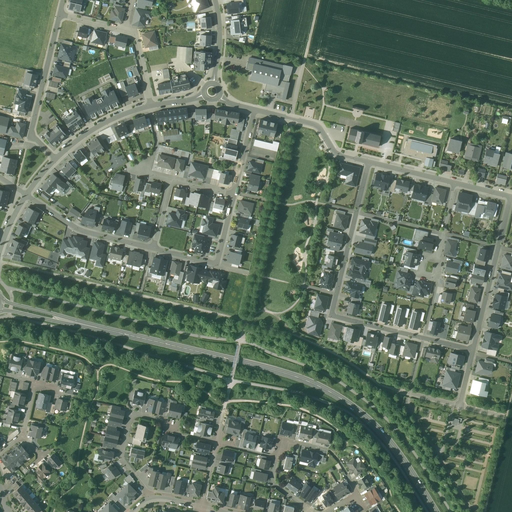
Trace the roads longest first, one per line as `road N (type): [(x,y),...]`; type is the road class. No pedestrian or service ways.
road 1 (secondary): [(0,303),(277,371),(335,395),(380,431),(434,511)]
road 2 (residential): [(369,162),(331,315),(473,350)]
road 3 (track): [(239,340),(327,375),(366,401),(399,433),(450,511)]
road 4 (track): [(239,340),(6,287)]
road 5 (residential): [(216,443),(139,415),(130,419),(121,458),(150,499)]
road 6 (residential): [(511,196),(473,350)]
road 7 (residential): [(54,158),(30,136),(59,15)]
road 8 (residential): [(152,105),(136,35),(59,15)]
road 9 (residential): [(153,249),(83,231),(25,194)]
road 10 (residential): [(233,196),(216,264),(153,249)]
road 11 (residential): [(254,110),(317,125),(337,154),(369,162)]
road 12 (track): [(484,511),(511,392)]
